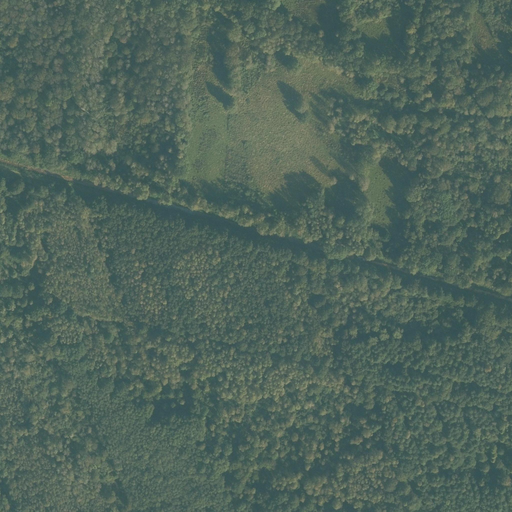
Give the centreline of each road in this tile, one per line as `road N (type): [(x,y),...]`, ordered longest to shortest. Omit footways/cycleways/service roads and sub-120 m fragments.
road 1 (track): [(430,511),(303,249),(0,166)]
road 2 (track): [(0,153),(511,294)]
road 3 (track): [(363,374),(0,288)]
road 4 (track): [(511,307),(303,249)]
